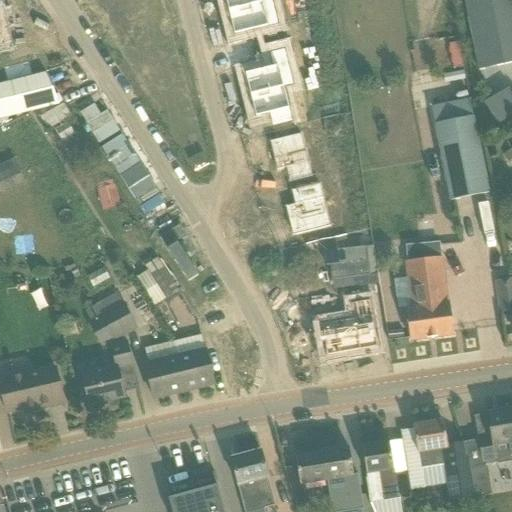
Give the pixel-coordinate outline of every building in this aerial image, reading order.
[(223,0),(226,11),(272,0),(271,0),(223,0)] [(272,0),(226,11),(232,37),(278,26),(272,0)] [(511,0),(464,0),(479,71),(511,63),(511,0)] [(0,37),(1,38),(0,34),(0,30),(9,29),(5,12),(0,13),(0,37)] [(448,45),(453,68),(462,66),(458,43),(448,45)] [(241,72),(247,96),(293,85),(285,49),(268,53),(271,65),(241,72)] [(26,66),(3,72),(6,84),(29,78),(26,66)] [(294,86),(293,85),(247,96),(253,121),(269,117),(272,127),(293,122),(290,112),(293,111),(287,87),(294,86)] [(511,88),(487,100),(499,124),(511,117),(511,88)] [(432,107),(435,124),(434,124),(450,201),(490,193),(474,116),(473,116),(470,99),(432,107)] [(302,135),(269,143),(276,172),(285,170),(289,183),(312,178),(302,135)] [(511,149),(503,156),(507,163),(511,159),(511,149)] [(14,157),(0,163),(0,191),(24,181),(14,157)] [(115,185),(98,190),(103,211),(120,206),(115,185)] [(294,205),(285,207),(292,237),(325,229),(314,186),(291,192),(294,205)] [(406,308),(411,342),(413,342),(413,341),(428,339),(428,340),(436,339),(436,338),(451,336),(451,337),(453,336),(442,259),(407,264),(409,279),(393,281),(397,309),(406,308)] [(80,276),(74,266),(64,268),(65,273),(70,271),(75,279),(80,276)] [(163,267),(162,267),(149,275),(147,272),(135,279),(153,308),(165,300),(168,304),(181,296),(163,267)] [(511,278),(495,281),(499,313),(511,311),(511,278)] [(100,313),(101,315),(88,322),(102,347),(115,341),(115,342),(138,330),(123,300),(121,301),(117,293),(108,298),(105,293),(94,298),(98,304),(97,305),(101,313),(100,313)] [(337,355),(378,349),(370,302),(352,304),(354,320),(321,325),(326,356),(337,354),(337,355)] [(183,310),(166,318),(174,335),(191,327),(183,310)] [(401,328),(387,332),(389,340),(403,335),(401,328)] [(173,375),(177,393),(212,385),(214,385),(206,351),(204,351),(201,336),(175,342),(179,358),(183,357),(186,372),(173,375)] [(120,376),(134,373),(127,342),(109,346),(115,367),(82,375),(89,406),(99,404),(100,407),(111,404),(110,402),(125,398),(120,376)] [(155,398),(177,393),(173,375),(186,372),(183,357),(179,358),(175,342),(144,349),(148,365),(146,366),(153,399),(155,399),(155,398)] [(25,413),(64,404),(55,369),(28,375),(27,372),(0,378),(0,386),(6,414),(24,409),(25,413)] [(511,459),(511,410),(487,415),(491,437),(477,439),(482,465),(511,460),(511,459)] [(447,446),(443,422),(413,427),(417,454),(418,453),(421,469),(444,465),(449,502),(460,500),(475,498),(470,465),(469,459),(466,460),(463,443),(447,446)] [(362,446),(367,480),(370,502),(371,504),(398,499),(399,502),(411,500),(407,473),(394,475),(389,442),(362,446)] [(353,476),(349,448),(321,453),(326,481),(327,481),(331,511),(349,511),(363,510),(357,475),(353,476)] [(273,495),(261,451),(230,459),(238,487),(240,486),(244,503),(273,495)] [(326,481),(321,453),(295,457),(297,467),(283,469),(296,509),(307,507),(304,491),(303,485),(326,481)] [(223,511),(217,486),(168,499),(171,511),(223,511)]
